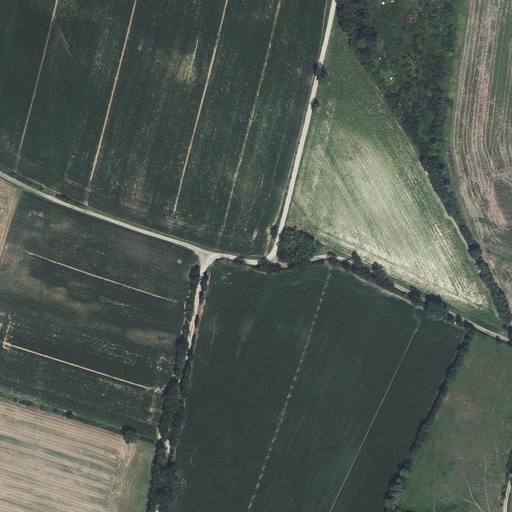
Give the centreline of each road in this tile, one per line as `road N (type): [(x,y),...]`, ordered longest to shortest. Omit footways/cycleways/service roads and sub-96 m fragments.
road 1 (track): [(511,340),(331,254),(268,266),(203,251),(0,169)]
road 2 (track): [(332,0),(268,266)]
road 3 (track): [(203,251),(160,511)]
